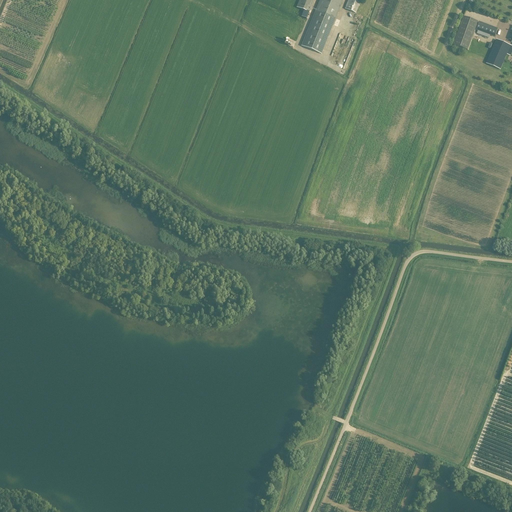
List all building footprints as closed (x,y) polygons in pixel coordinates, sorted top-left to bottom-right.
[(299,0),(296,8),(309,13),(314,0),(299,0)] [(320,0),(316,11),(302,46),(321,54),(343,0),(320,0)] [(348,0),(345,9),(356,14),(361,0),(348,0)] [(463,17),(453,45),(468,51),(478,22),(463,17)] [(498,29),(480,23),(477,31),(495,37),(498,29)] [(285,44),(294,47),(295,40),(286,38),(285,44)] [(511,46),(496,40),(486,64),(500,70),(501,70),(509,51),(511,52),(511,46)]
